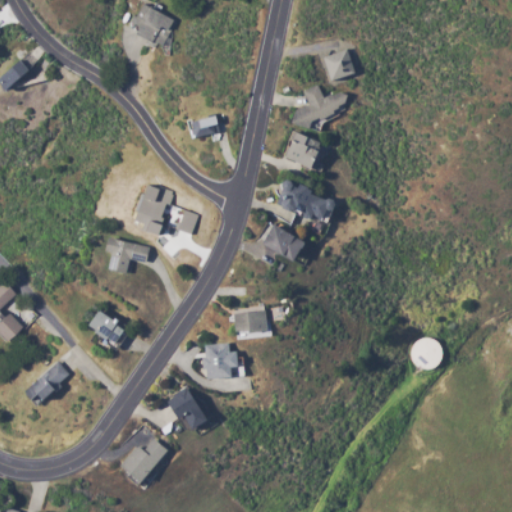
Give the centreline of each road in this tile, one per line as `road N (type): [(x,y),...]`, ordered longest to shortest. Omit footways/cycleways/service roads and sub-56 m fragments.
road 1 (residential): [(0,464),(44,470),(79,458),(197,298),(239,202),(280,0)]
road 2 (residential): [(239,202),(194,181),(124,98),(46,43),(12,0)]
